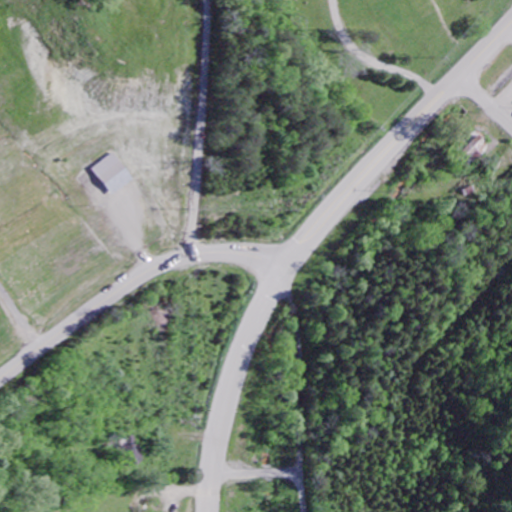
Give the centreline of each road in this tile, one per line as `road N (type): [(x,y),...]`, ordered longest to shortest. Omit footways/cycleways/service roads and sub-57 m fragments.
road 1 (residential): [(210,511),(227,396),(270,271),(511,22)]
road 2 (tertiary): [(270,271),(257,257),(236,253),(170,261),(0,376)]
road 3 (residential): [(192,255),(205,0)]
road 4 (residential): [(306,511),(304,330),(270,271)]
